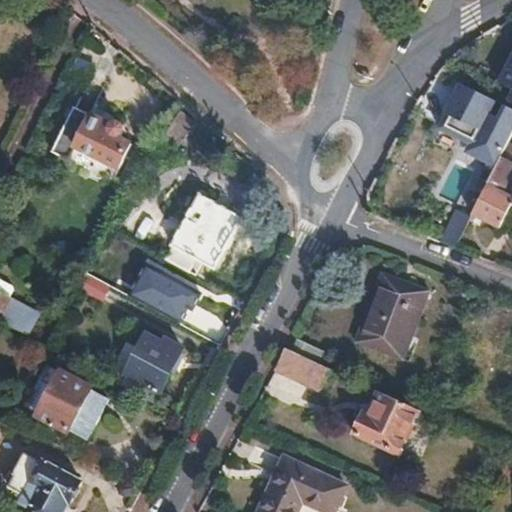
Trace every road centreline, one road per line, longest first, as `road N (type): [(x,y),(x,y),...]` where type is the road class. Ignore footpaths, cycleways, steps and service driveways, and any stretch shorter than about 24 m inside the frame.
road 1 (residential): [(334,219),(171,511)]
road 2 (residential): [(299,179),(97,0)]
road 3 (residential): [(511,286),(334,219)]
